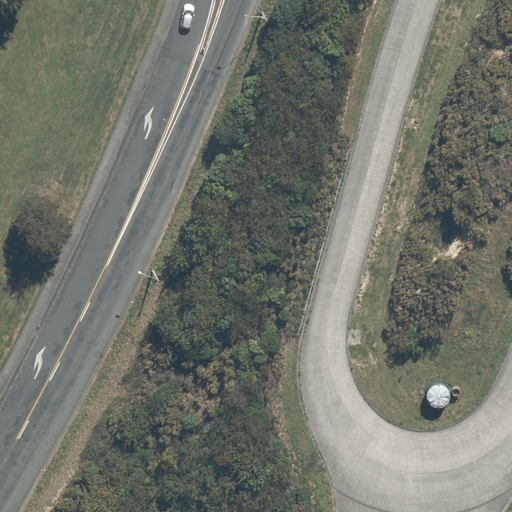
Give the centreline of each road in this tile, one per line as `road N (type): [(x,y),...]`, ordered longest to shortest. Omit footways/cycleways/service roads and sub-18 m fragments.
road 1 (secondary): [(0,472),(179,104)]
road 2 (secondary): [(243,0),(179,104)]
